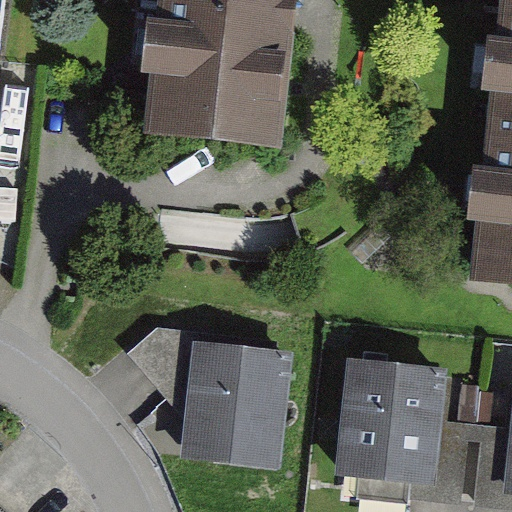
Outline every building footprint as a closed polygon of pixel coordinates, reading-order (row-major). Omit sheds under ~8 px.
[(290,0),(169,0),(155,129),(275,142),(290,0)] [(511,0),(510,0),(480,279),(511,282),(511,0)] [(324,362),(219,351),(206,467),(311,479),(324,362)] [(479,378),(374,366),(362,483),(466,495),(479,378)] [(0,511),(18,511),(0,495),(0,511)]
